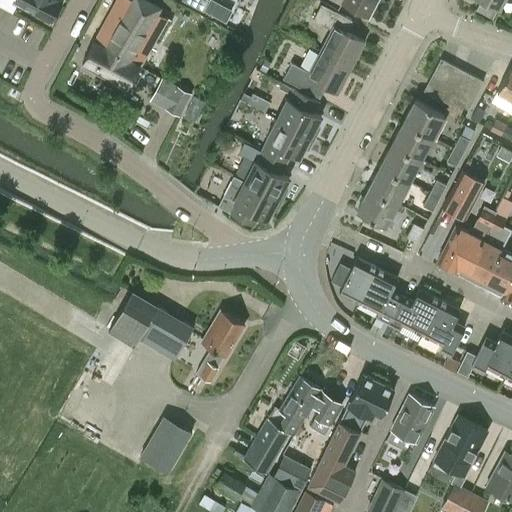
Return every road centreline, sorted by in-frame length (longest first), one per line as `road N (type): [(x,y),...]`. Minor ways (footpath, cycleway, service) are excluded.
road 1 (residential): [(79,0),(34,81),(36,104),(112,148),(246,256)]
road 2 (residential): [(511,417),(332,328),(304,289),(298,253)]
road 3 (residential): [(298,253),(425,14)]
road 4 (unclassified): [(205,259),(158,252),(0,172)]
road 5 (residential): [(511,312),(410,262),(345,241)]
